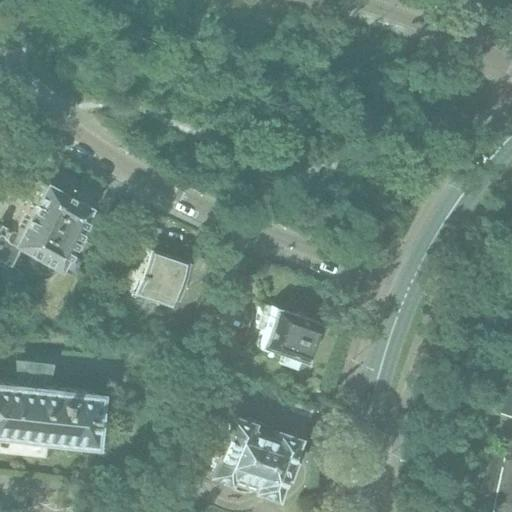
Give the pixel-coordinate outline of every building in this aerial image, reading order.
[(61,235),(77,205),(51,190),(34,181),(30,179),(23,181),(17,193),(19,199),(23,201),(6,231),(2,228),(0,230),(0,265),(2,261),(11,266),(12,277),(24,283),(28,275),(30,276),(34,277),(39,277),(43,276),(47,273),(50,269),(56,259),(68,238),(61,235)] [(154,249),(157,242),(148,239),(145,245),(154,249)] [(172,300),(184,263),(176,260),(176,259),(140,247),(139,250),(134,248),(130,260),(135,262),(125,292),(161,304),(163,297),(172,300)] [(298,362),(312,321),(266,305),(266,306),(257,303),(249,327),(258,330),(252,346),(280,356),(277,365),(292,370),(295,361),(298,362)] [(511,418),(511,375),(507,374),(495,414),(511,418)] [(0,435),(84,444),(89,392),(0,382),(0,435)] [(180,437),(190,407),(171,400),(161,431),(180,437)] [(306,419),(310,409),(292,403),(289,413),(306,419)] [(278,459),(286,436),(262,428),(263,426),(242,418),(241,421),(218,413),(217,416),(211,415),(202,443),(196,441),(188,464),(195,466),(193,472),(218,480),(221,474),(246,482),(244,489),(265,496),(273,474),(276,475),(281,460),(278,459)] [(511,511),(511,460),(505,459),(494,511),(511,511)]
